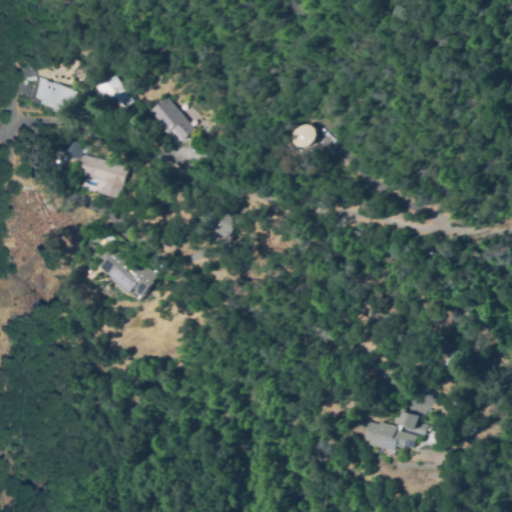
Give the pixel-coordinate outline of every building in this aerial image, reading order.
[(103,79),(109,74),(119,85),(133,101),(128,106),(118,115),(98,93),(94,88),(103,79)] [(31,97),(30,97),(31,96),(39,75),(77,91),(69,110),(69,111),(68,111),(68,112),(68,113),(67,113),(67,115),(67,116),(58,112),(53,110),(48,108),(42,106),(36,103),(35,103),(35,102),(35,101),(36,100),(36,99),(31,97)] [(165,96),(196,129),(183,141),(172,129),(168,133),(149,112),(165,96)] [(316,137),(315,139),(314,142),(313,143),(311,145),(309,146),(306,147),(304,147),(302,146),(300,145),(298,144),(296,142),(295,140),(294,138),(294,136),(294,133),(295,131),(296,129),(298,127),(300,126),(302,125),(304,125),(307,125),(309,126),(311,127),(313,129),(314,131),(315,133),(316,135),(316,137)] [(118,196),(117,198),(112,197),(102,193),(104,185),(105,181),(84,175),(76,173),(77,168),(78,164),(79,161),(79,160),(59,154),(60,153),(60,150),(61,147),(62,144),(63,141),(64,138),(64,137),(83,143),(86,144),(84,150),(108,158),(107,162),(126,168),(126,170),(122,183),(118,196)] [(228,237),(195,224),(204,201),(237,214),(228,237)] [(133,293),(100,265),(104,259),(101,257),(102,256),(100,255),(107,247),(108,248),(109,248),(112,251),(115,248),(142,271),(147,266),(159,277),(155,281),(156,283),(146,295),(137,288),(133,293)] [(443,368),(445,342),(458,344),(456,369),(443,368)] [(415,428),(399,424),(400,423),(396,422),(398,410),(418,414),(415,428)] [(417,433),(414,446),(398,442),(396,449),(370,443),(371,439),(365,437),(367,427),(364,427),(366,418),(395,425),(395,428),(417,433)]
